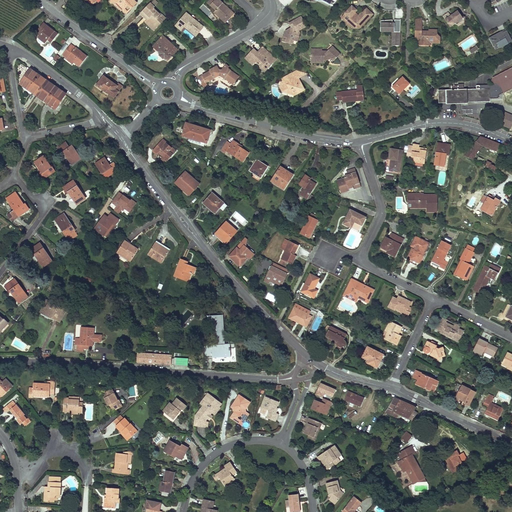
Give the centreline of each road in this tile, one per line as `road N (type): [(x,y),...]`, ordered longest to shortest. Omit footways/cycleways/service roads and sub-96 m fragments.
road 1 (residential): [(290,378),(0,360)]
road 2 (residential): [(306,354),(234,285),(120,136)]
road 3 (tertiary): [(357,142),(177,97)]
road 4 (tertiary): [(511,139),(430,122),(357,142)]
road 5 (tertiary): [(158,85),(41,0)]
road 6 (residential): [(182,511),(205,460),(238,441),(281,440)]
road 7 (residential): [(511,445),(390,387)]
road 8 (residential): [(357,142),(381,207),(363,259)]
road 9 (residential): [(0,274),(44,212),(15,176)]
